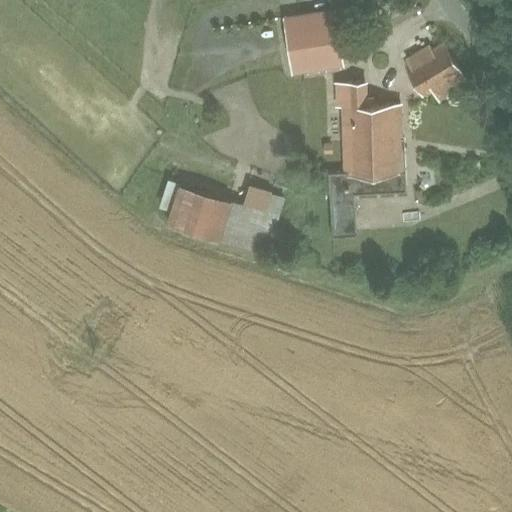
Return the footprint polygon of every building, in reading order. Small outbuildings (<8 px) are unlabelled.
[(282,14),(291,72),(343,64),(334,6),(282,14)] [(421,96),(433,89),(442,106),(468,91),(459,75),(466,71),(448,39),(435,46),(433,41),(406,56),(408,61),(403,63),(421,96)] [(398,99),(398,79),(341,81),(343,176),(405,174),(403,99),(398,99)] [(405,191),(405,174),(343,176),(330,176),(332,237),(353,237),(352,192),(405,191)] [(217,239),(228,200),(173,185),(162,224),(217,239)] [(263,210),(228,200),(217,239),(282,257),(298,198),(269,189),(263,210)]
